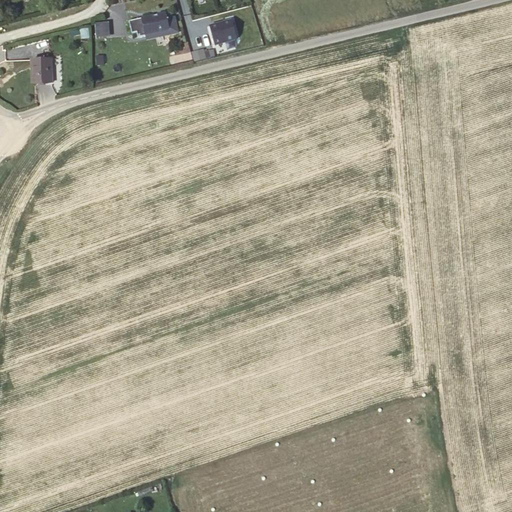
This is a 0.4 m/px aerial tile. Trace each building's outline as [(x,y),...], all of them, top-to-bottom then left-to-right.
[(167,10),(129,20),(132,33),(137,32),(138,37),(147,35),(179,27),(176,14),(169,16),(167,10)] [(211,24),(215,45),(238,42),(235,20),(211,24)] [(110,38),(110,23),(97,23),(97,38),(110,38)] [(179,27),(147,35),(147,38),(180,31),(179,27)] [(77,47),(77,34),(69,34),(69,47),(77,47)] [(55,83),(52,56),(30,59),(34,85),(55,83)]
